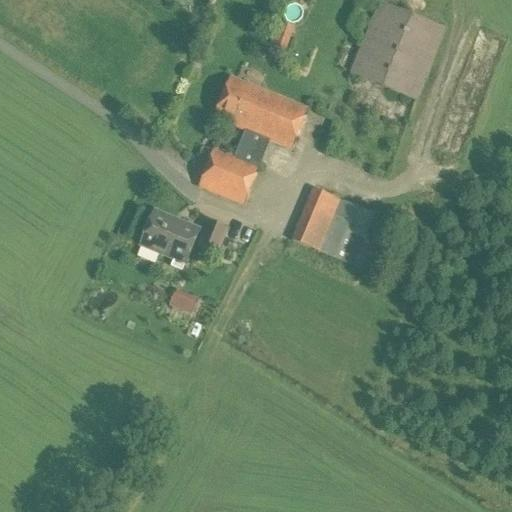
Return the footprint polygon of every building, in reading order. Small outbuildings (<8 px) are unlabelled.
[(415,101),(444,30),(380,3),(351,74),(415,101)] [(214,119),(246,132),(235,158),(215,150),(199,188),(244,206),(259,168),(270,142),(292,151),(309,110),(231,78),(214,119)] [(292,242),(353,267),(364,271),(380,232),(370,228),(375,215),(362,210),(314,190),(292,242)] [(141,246),(174,259),(170,267),(182,272),(185,264),(186,265),(200,231),(155,213),(141,246)] [(197,247),(215,254),(219,256),(229,230),(208,221),(197,247)] [(195,311),(200,300),(171,288),(166,299),(195,311)]
